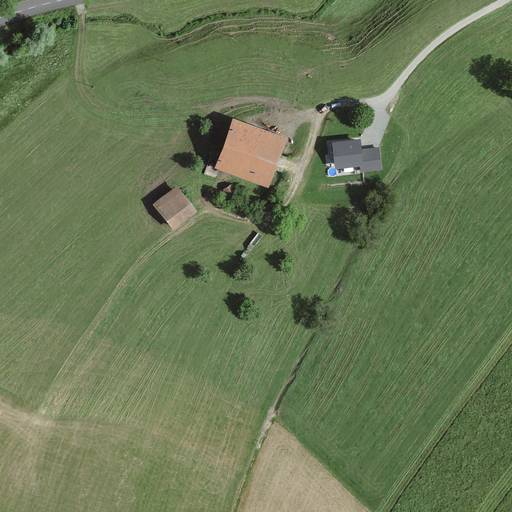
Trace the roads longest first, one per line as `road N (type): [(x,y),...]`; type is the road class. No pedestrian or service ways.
road 1 (track): [(82,0),(83,83),(109,108),(173,111),(259,99),(319,108)]
road 2 (track): [(319,108),(307,160),(279,211),(241,217),(217,210),(203,192)]
